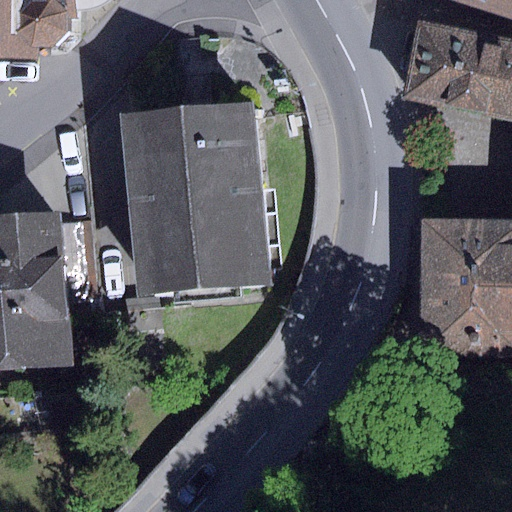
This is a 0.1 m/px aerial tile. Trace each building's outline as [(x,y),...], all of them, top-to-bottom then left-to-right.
[(92,0),(0,0),(0,68),(52,68),(52,59),(73,59),(86,44),(85,13),(93,13),(92,0)] [(511,0),(442,0),(511,20),(511,0)] [(511,40),(419,20),(400,99),(511,121),(511,40)] [(197,107),(124,114),(141,297),(271,285),(254,102),(197,107)] [(0,369),(68,365),(66,321),(71,321),(67,258),(62,258),(59,211),(0,214),(0,369)] [(511,227),(432,226),(426,342),(511,350),(511,227)] [(154,310),(127,312),(130,356),(157,354),(154,310)] [(11,397),(0,397),(0,435),(13,435),(11,397)]
